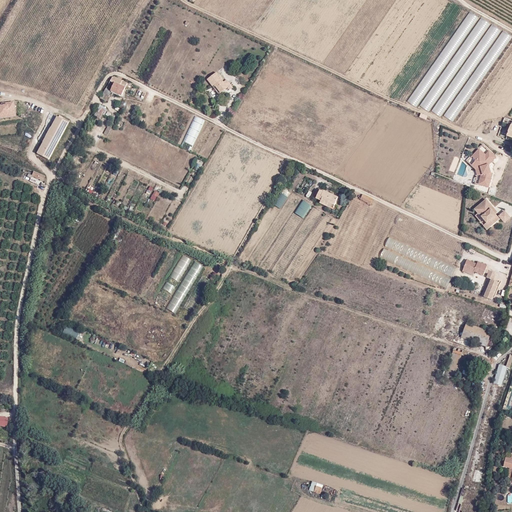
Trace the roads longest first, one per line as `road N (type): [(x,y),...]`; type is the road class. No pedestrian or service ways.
road 1 (unclassified): [(511,246),(508,257),(430,224),(114,71),(47,183),(31,247),(15,327),(19,511)]
road 2 (track): [(144,511),(120,438),(290,159)]
road 3 (track): [(511,153),(182,0)]
road 4 (unclassified): [(453,511),(500,357),(511,347)]
